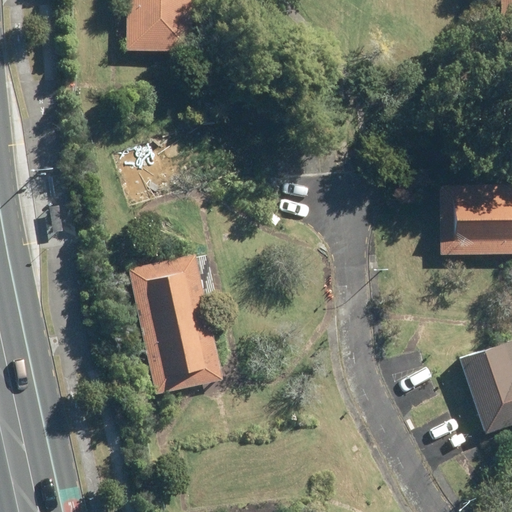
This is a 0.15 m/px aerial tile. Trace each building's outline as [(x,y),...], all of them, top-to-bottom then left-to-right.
[(114,0),(114,10),(123,10),(122,51),(186,52),(187,0),(114,0)] [(511,0),(497,0),(495,54),(511,54),(511,0)] [(227,112),(105,150),(124,212),(246,175),(227,112)] [(511,183),(436,183),(435,253),(511,253),(511,183)] [(191,255),(124,270),(152,396),(219,380),(191,255)] [(511,423),(511,345),(509,338),(454,356),(480,434),(511,423)]
